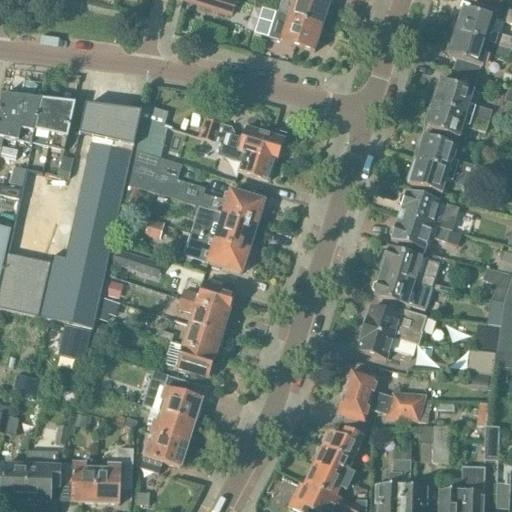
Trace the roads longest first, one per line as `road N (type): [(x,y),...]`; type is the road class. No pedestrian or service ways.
road 1 (residential): [(217,511),(268,407),(366,115)]
road 2 (residential): [(366,115),(146,65)]
road 3 (residential): [(146,65),(0,50)]
road 4 (residential): [(366,115),(402,0)]
